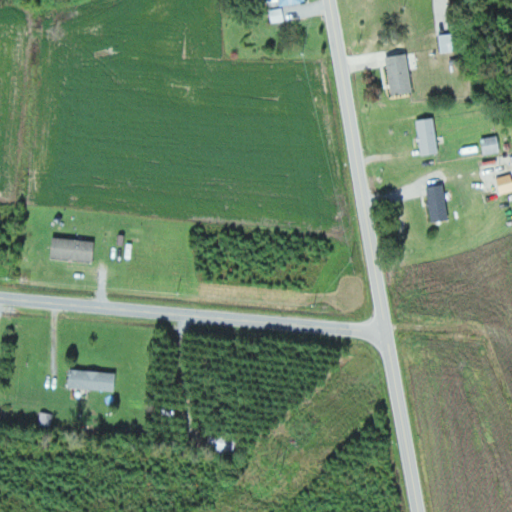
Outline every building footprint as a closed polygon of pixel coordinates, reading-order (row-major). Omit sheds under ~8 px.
[(284,8),(272,9),(273,21),(285,20),(284,8)] [(440,34),(442,52),(459,50),(457,33),(440,34)] [(387,57),(394,96),(416,92),(408,53),(387,57)] [(423,155),(441,153),(436,117),(418,120),(423,155)] [(484,137),(486,154),(502,152),(500,136),(484,137)] [(503,194),(511,191),(511,173),(498,178),(503,194)] [(451,219),(446,185),(428,188),(434,222),(451,219)] [(95,261),(98,241),(55,235),(53,255),(95,261)] [(70,387),(118,389),(118,370),(71,369),(70,387)]
